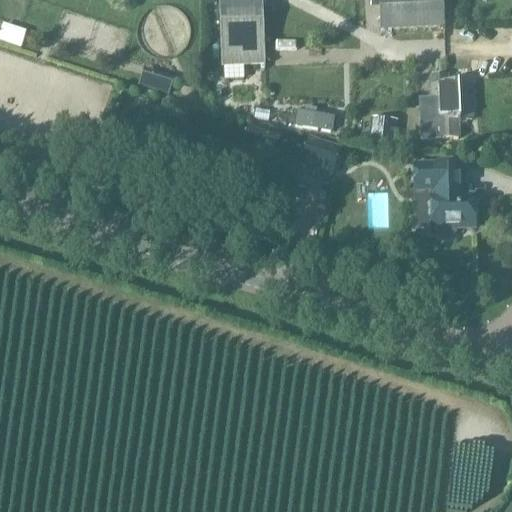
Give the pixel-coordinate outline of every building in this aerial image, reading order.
[(446,29),(444,0),(380,0),(383,33),(446,29)] [(263,5),(219,6),(221,68),(265,66),(263,5)] [(472,50),(486,48),(482,27),(468,30),(472,50)] [(440,122),(421,122),(421,142),(457,141),(457,123),(471,122),(471,105),(465,105),(464,85),(448,86),(448,77),(433,77),(434,96),(439,96),(440,122)] [(393,145),(395,123),(371,120),(369,142),(393,145)] [(249,129),(243,148),(274,158),(280,139),(249,129)] [(301,166),(332,176),(340,151),(309,141),(301,166)] [(418,228),(430,228),(430,232),(438,231),(438,236),(441,239),(451,239),(454,236),(454,231),(474,231),(473,199),(460,199),(460,167),(417,168),(417,192),(429,192),(429,211),(418,211),(418,228)]
